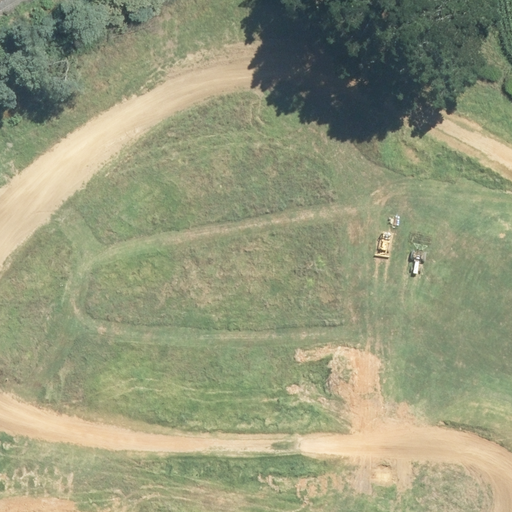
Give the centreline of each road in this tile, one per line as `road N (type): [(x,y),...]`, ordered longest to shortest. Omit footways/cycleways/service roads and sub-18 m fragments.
road 1 (track): [(0,240),(127,122),(228,66),(345,81),(511,160)]
road 2 (track): [(511,446),(468,433),(295,448),(97,437),(0,412)]
